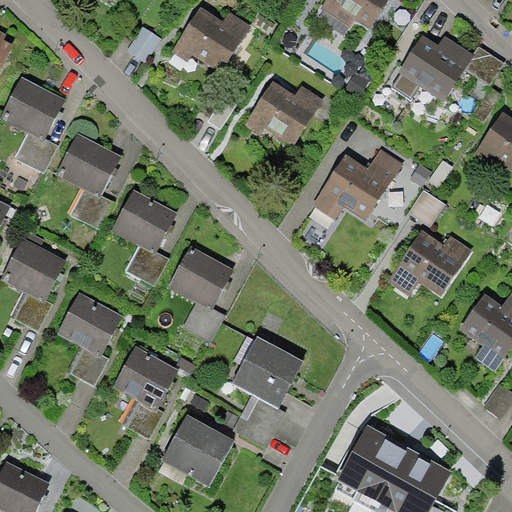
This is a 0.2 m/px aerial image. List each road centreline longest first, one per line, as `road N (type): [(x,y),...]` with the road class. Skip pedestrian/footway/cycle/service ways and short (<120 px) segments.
road 1 (residential): [(366,337),(32,0)]
road 2 (residential): [(366,337),(273,511)]
road 3 (residential): [(511,468),(366,337)]
road 4 (residential): [(137,511),(0,387)]
